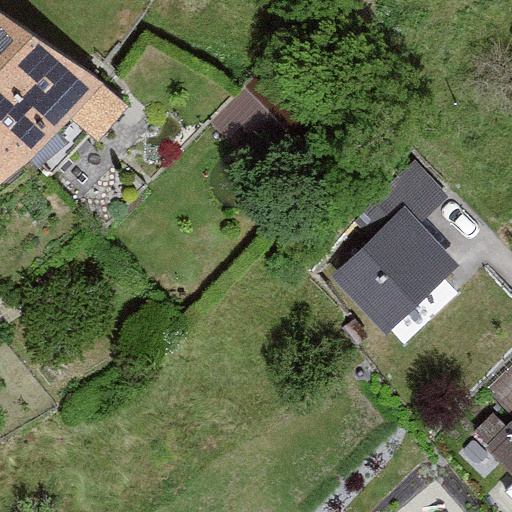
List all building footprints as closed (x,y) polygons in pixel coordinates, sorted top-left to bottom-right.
[(0,14),(0,131),(32,163),(107,87),(0,14)] [(0,189),(32,163),(0,131),(0,189)] [(340,279),(395,336),(466,266),(429,227),(454,203),(419,167),(358,226),(375,244),(340,279)] [(511,368),(489,391),(504,406),(511,398),(511,368)] [(511,432),(493,451),(511,470),(511,432)]
